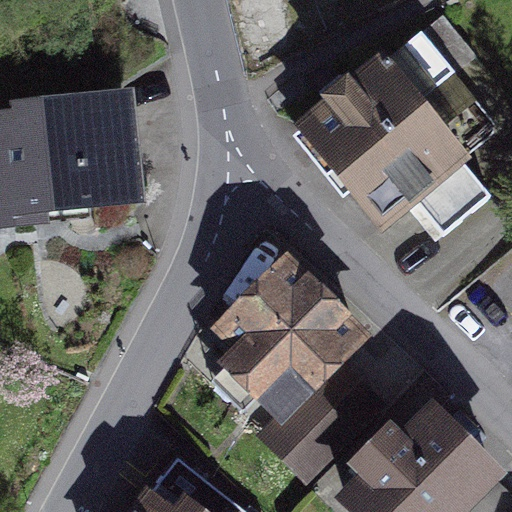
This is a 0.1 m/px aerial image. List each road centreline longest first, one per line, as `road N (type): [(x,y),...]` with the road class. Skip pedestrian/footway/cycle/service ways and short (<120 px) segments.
road 1 (residential): [(67,511),(199,275),(237,162)]
road 2 (residential): [(237,162),(511,421)]
road 3 (residential): [(223,105),(425,0)]
